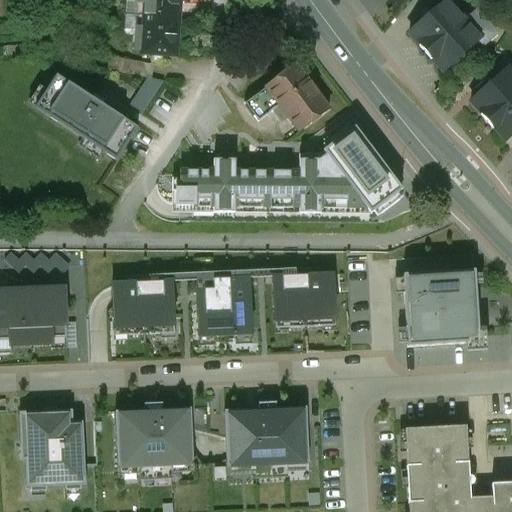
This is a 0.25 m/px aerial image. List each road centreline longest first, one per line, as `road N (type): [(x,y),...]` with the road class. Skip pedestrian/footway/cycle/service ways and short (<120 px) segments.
road 1 (residential): [(347,384),(317,371),(0,384)]
road 2 (secondary): [(309,0),(370,81),(511,236)]
road 3 (residential): [(109,239),(195,117),(211,68),(213,0)]
road 4 (residential): [(511,377),(347,384)]
road 5 (residential): [(353,511),(347,384)]
